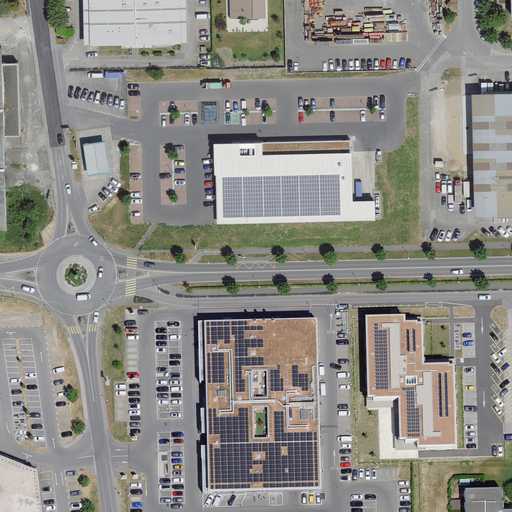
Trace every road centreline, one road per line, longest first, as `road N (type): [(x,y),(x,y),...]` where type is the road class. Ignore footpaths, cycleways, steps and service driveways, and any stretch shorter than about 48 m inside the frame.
road 1 (primary): [(197,272),(511,265)]
road 2 (unclassified): [(37,0),(73,246)]
road 3 (unknown): [(511,218),(448,216),(441,206),(447,66)]
road 4 (unclassified): [(109,511),(78,303)]
road 5 (unknown): [(447,66),(401,27),(343,0)]
